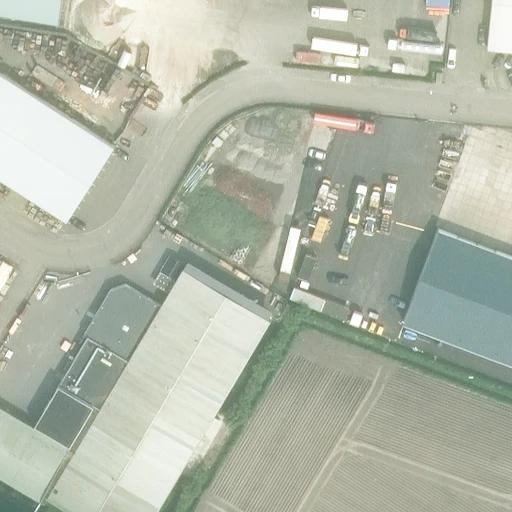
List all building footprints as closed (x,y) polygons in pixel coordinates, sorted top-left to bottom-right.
[(0,0),(0,13),(58,23),(61,0),(0,0)] [(511,0),(492,0),(487,49),(511,51),(511,0)] [(0,72),(0,176),(67,219),(114,146),(0,72)] [(511,257),(439,229),(403,323),(511,363),(511,257)] [(383,283),(384,279),(395,283),(401,267),(380,259),(373,279),(383,283)] [(183,269),(161,305),(125,284),(110,289),(83,334),(87,336),(35,425),(76,449),(47,498),(70,511),(156,511),(270,320),(183,269)] [(240,291),(269,303),(277,285),(247,273),(240,291)] [(33,295),(25,311),(33,315),(41,299),(33,295)]
